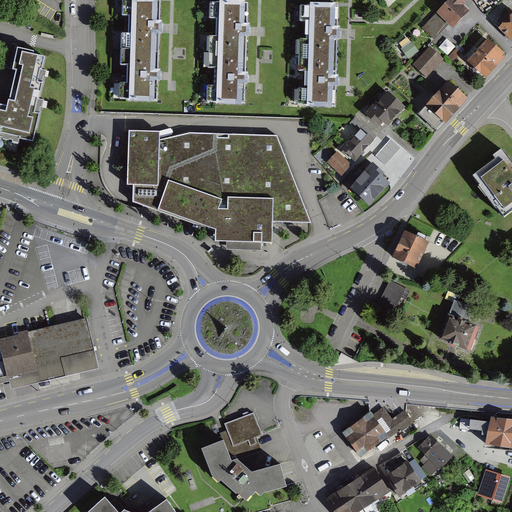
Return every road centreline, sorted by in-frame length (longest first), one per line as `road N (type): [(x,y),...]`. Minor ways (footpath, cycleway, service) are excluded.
road 1 (tertiary): [(302,260),(401,203),(486,98)]
road 2 (primary): [(298,370),(511,399)]
road 3 (residential): [(59,209),(80,119),(80,0)]
road 4 (tertiary): [(50,511),(158,418),(212,395)]
road 5 (tertiary): [(208,292),(182,253),(59,209)]
road 6 (residential): [(317,491),(438,423)]
road 7 (residential): [(317,491),(282,405),(298,370)]
